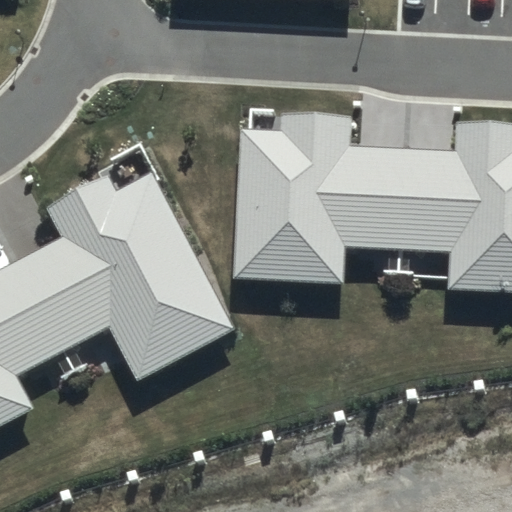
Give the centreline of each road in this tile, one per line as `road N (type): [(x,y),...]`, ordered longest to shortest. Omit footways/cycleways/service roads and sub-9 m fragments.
road 1 (residential): [(98,56),(511,74)]
road 2 (residential): [(0,157),(57,110),(98,56)]
